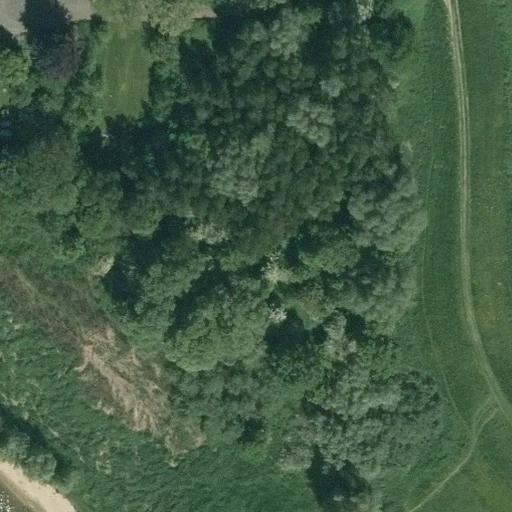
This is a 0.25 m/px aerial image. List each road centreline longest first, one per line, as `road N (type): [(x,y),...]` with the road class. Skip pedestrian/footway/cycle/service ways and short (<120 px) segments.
road 1 (track): [(462,413),(421,315),(429,148),(417,37),(424,0)]
road 2 (track): [(452,0),(467,313),(511,411)]
road 3 (unclassified): [(78,12),(241,0)]
